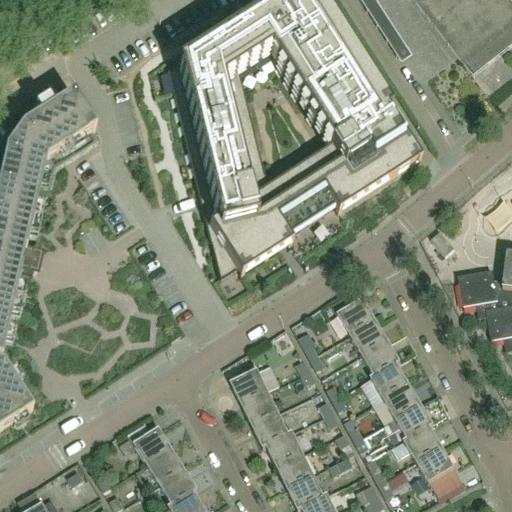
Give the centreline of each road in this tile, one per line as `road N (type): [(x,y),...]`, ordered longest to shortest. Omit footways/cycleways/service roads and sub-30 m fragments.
road 1 (residential): [(176,380),(382,249)]
road 2 (residential): [(492,457),(382,249)]
road 3 (residential): [(0,493),(176,380)]
road 4 (residential): [(382,249),(511,135)]
road 5 (residential): [(251,511),(176,380)]
